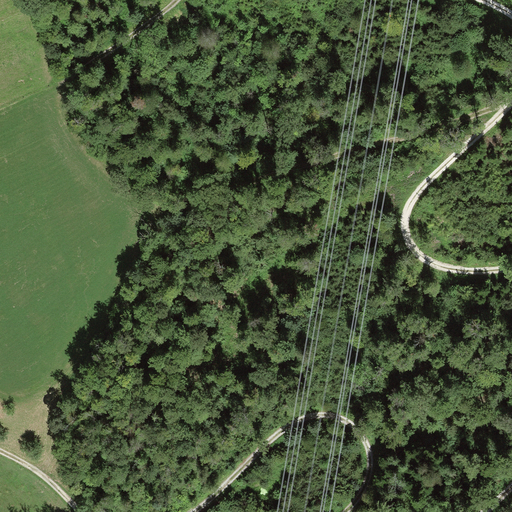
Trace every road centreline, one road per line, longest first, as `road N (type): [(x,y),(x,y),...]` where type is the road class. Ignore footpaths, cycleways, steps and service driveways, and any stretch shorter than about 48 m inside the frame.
road 1 (track): [(33,471),(53,447),(53,376),(129,265),(141,208),(92,138),(65,81)]
road 2 (track): [(141,201),(511,104)]
road 3 (track): [(399,292),(263,405),(172,511)]
road 4 (track): [(345,511),(363,486),(363,439),(332,416),(308,415),(268,436),(193,511)]
road 5 (track): [(511,106),(440,169),(415,210),(414,234),(423,257),(449,268),(511,263)]
road 6 (track): [(173,0),(138,35),(65,81)]
